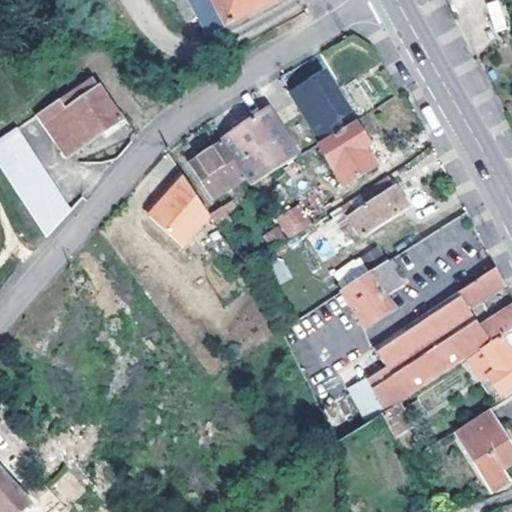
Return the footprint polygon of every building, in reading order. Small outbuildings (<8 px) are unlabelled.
[(179,0),(189,19),(201,14),(211,35),(276,0),(179,0)] [(495,32),(508,28),(498,0),(494,0),(485,3),(495,32)] [(327,74),(293,96),(322,142),(344,128),(339,119),(351,112),(337,91),(327,74)] [(64,99),(41,114),(70,155),(125,119),(103,86),(70,107),(64,99)] [(351,112),(358,107),(345,86),(337,91),(351,112)] [(268,112),(222,142),(224,144),(247,179),(255,190),(300,158),(268,112)] [(372,145),(358,124),(321,149),(346,188),(378,169),(367,148),(372,145)] [(0,168),(43,234),(74,214),(17,126),(0,137),(0,168)] [(214,201),(247,179),(224,144),(191,166),(214,201)] [(203,205),(183,175),(167,193),(171,196),(164,204),(157,204),(150,212),(151,218),(185,248),(211,216),(203,205)] [(391,176),(378,185),(384,196),(352,217),(364,238),(410,207),(391,176)] [(171,196),(167,193),(157,204),(164,204),(171,196)] [(222,229),(233,223),(224,208),(216,213),(208,202),(203,205),(211,216),(213,215),(222,229)] [(280,221),(292,240),(306,231),(294,213),(280,221)] [(264,235),(274,252),(290,242),(279,225),(264,235)] [(403,288),(388,263),(370,275),(372,277),(346,294),(367,327),(385,316),(388,321),(395,317),(392,311),(393,310),(386,298),(403,288)] [(511,330),(511,306),(481,327),(470,311),(508,286),(503,278),(498,268),(358,361),(362,367),(381,355),(389,368),(369,380),(367,378),(348,390),(368,423),(385,412),(398,404),(462,363),(470,357),(511,330)] [(292,326),(279,334),(287,349),(300,341),(292,326)] [(511,330),(470,357),(485,380),(490,376),(502,395),(511,388),(511,330)] [(470,357),(462,363),(476,386),(481,382),(485,380),(470,357)] [(490,376),(485,380),(481,382),(493,400),(502,395),(490,376)] [(511,388),(502,395),(506,401),(511,396),(511,388)] [(398,404),(385,412),(412,461),(417,457),(402,428),(409,423),(398,404)] [(503,471),(511,465),(511,442),(492,410),(457,432),(494,492),(510,482),(503,471)] [(417,457),(412,461),(426,488),(431,485),(417,457)] [(0,506),(21,484),(0,465),(0,506)] [(68,472),(54,486),(69,501),(83,488),(68,472)]
